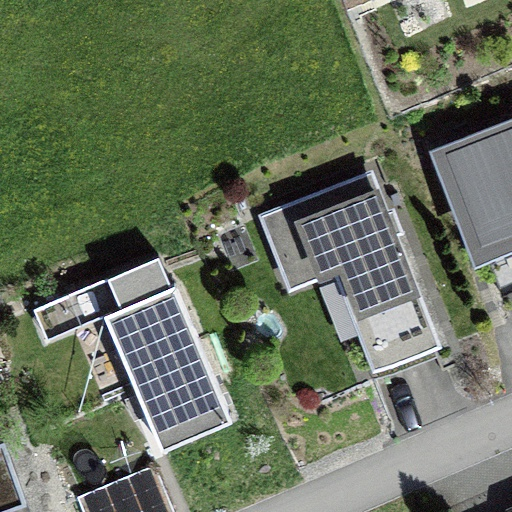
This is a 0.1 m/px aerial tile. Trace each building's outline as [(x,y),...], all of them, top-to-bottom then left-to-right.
[(511,108),(429,141),(474,254),(511,239),(511,108)] [(359,330),(372,365),(442,338),(374,165),(258,210),(288,286),(334,268),(337,275),(324,280),(345,335),(359,330)] [(231,417),(160,247),(107,269),(108,271),(33,303),(46,334),(104,309),(161,446),(231,417)] [(0,429),(0,505),(27,496),(2,429),(0,429)] [(176,511),(178,511),(156,460),(76,494),(83,511),(176,511)]
